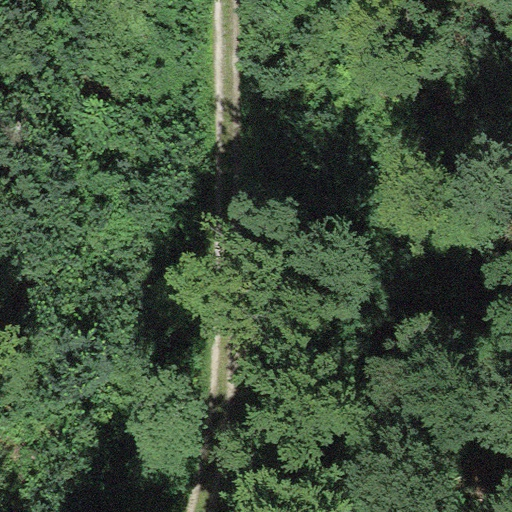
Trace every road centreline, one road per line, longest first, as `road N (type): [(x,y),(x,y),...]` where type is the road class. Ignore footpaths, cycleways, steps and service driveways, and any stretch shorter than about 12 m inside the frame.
road 1 (track): [(24,0),(130,511)]
road 2 (track): [(220,0),(220,306),(203,511)]
